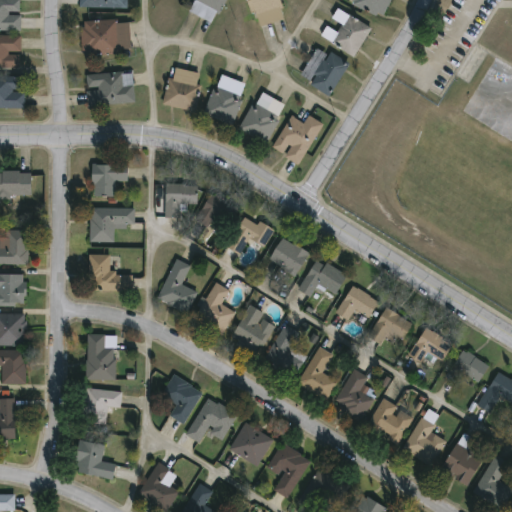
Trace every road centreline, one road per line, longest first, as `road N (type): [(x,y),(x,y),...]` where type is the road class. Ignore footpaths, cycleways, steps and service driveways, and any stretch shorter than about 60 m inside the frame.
road 1 (residential): [(0,137),(153,140),(209,155),(511,339)]
road 2 (residential): [(47,0),(58,137),(56,411),(35,481)]
road 3 (residential): [(57,317),(118,319),(153,332),(439,511)]
road 4 (residential): [(425,0),(301,204)]
